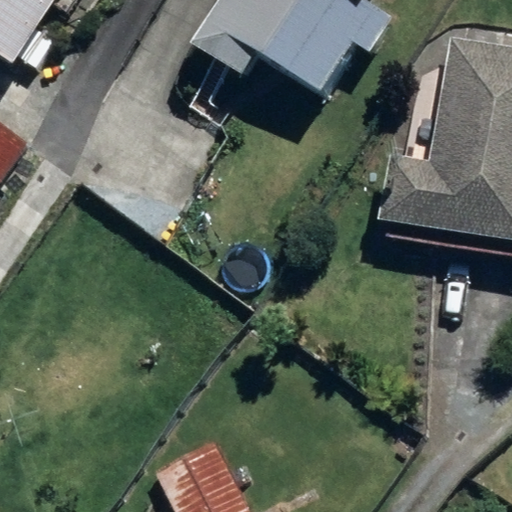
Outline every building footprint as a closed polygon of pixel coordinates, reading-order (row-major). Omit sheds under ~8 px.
[(0,0),(0,71),(16,82),(67,0),(0,0)] [(374,0),(229,0),(193,59),(245,91),(259,69),(324,109),(356,57),(372,67),(396,29),(367,12),(374,0)] [(511,55),(452,46),(432,174),(391,168),(379,248),(511,268),(511,55)] [(0,134),(0,177),(21,150),(0,134)] [(250,511),(217,446),(159,475),(177,511),(250,511)]
